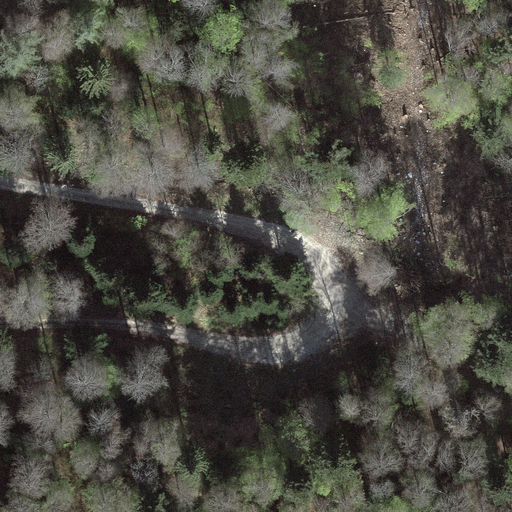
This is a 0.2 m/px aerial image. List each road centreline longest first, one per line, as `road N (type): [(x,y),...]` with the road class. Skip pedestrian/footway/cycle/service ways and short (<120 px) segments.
road 1 (track): [(0,324),(134,325),(258,343),(326,329),(341,309),(338,268),(293,235),(0,173)]
road 2 (track): [(511,383),(341,309)]
